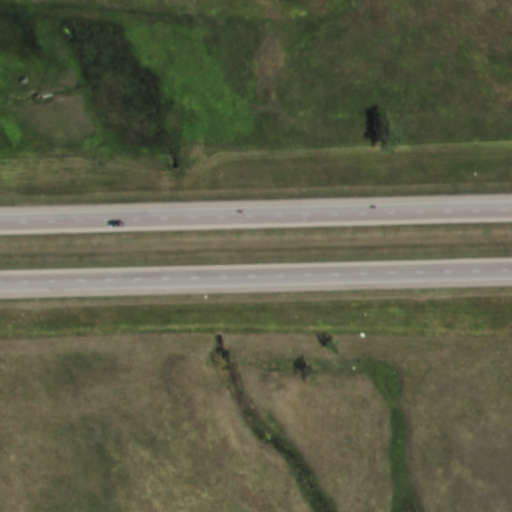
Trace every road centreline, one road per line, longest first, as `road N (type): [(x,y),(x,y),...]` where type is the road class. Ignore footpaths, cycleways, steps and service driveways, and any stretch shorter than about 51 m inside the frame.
road 1 (motorway): [(0,283),(511,269)]
road 2 (motorway): [(511,210),(0,221)]
